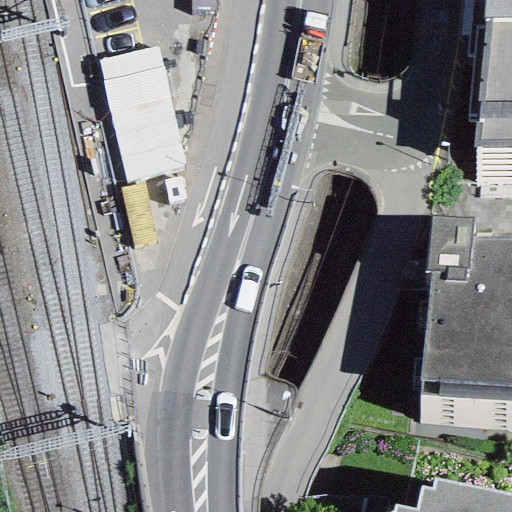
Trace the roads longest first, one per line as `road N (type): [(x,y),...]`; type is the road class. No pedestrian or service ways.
road 1 (primary): [(275,114),(206,360),(196,511)]
road 2 (residential): [(444,0),(423,126),(411,138),(275,114)]
